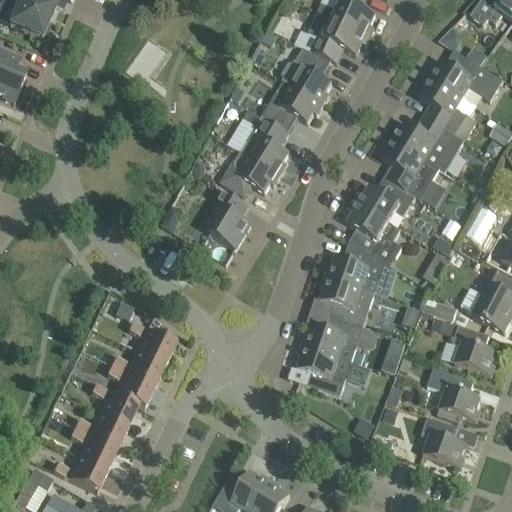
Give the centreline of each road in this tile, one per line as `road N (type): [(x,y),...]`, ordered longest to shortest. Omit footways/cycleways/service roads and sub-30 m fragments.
road 1 (residential): [(237,356),(273,324),(323,174),(423,0)]
road 2 (residential): [(437,511),(348,471),(262,400),(237,356)]
road 3 (residential): [(237,356),(100,236),(68,193)]
road 4 (residential): [(68,193),(68,126),(120,0)]
road 5 (residential): [(129,511),(193,395),(237,356)]
